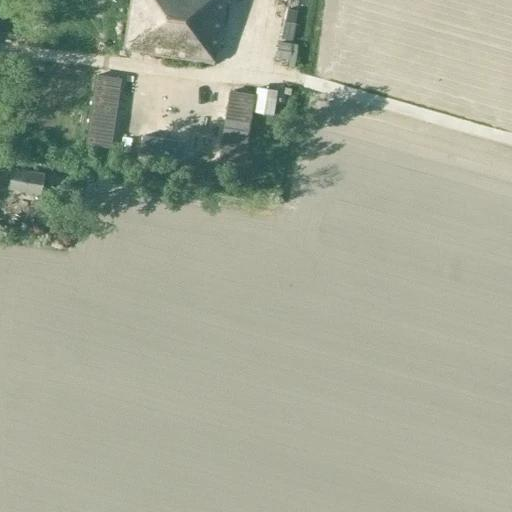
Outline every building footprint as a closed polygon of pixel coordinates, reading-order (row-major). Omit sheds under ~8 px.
[(218,45),(225,0),(129,0),(122,51),(213,65),(216,45),(218,45)] [(97,73),(88,139),(111,143),(120,76),(97,73)] [(220,92),(211,158),(234,161),(244,95),(220,92)] [(148,126),(145,149),(174,153),(177,130),(148,126)] [(36,195),(39,177),(10,172),(7,190),(36,195)]
